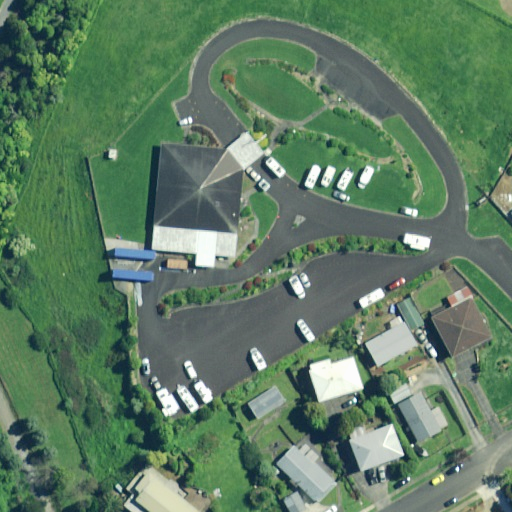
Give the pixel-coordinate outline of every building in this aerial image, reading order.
[(242,149),(158,141),(149,247),(232,254),(242,149)] [(511,211),(503,219),(511,229),(511,211)] [(490,338),(466,288),(446,297),(451,307),(430,317),(450,358),(490,338)] [(399,311),(410,330),(424,322),(408,294),(387,307),(392,315),(399,311)] [(415,345),(403,323),(365,344),(377,366),(415,345)] [(329,359),(309,366),(310,370),(308,370),(318,402),(361,389),(352,358),(330,364),(329,359)] [(404,383),(387,392),(394,405),(397,404),(417,443),(440,431),(420,392),(411,397),(404,383)] [(284,403),(274,386),(247,404),(257,420),(284,403)] [(402,455),(391,425),(365,435),(348,441),(360,471),(402,455)] [(316,502),(335,481),(314,462),(313,464),(293,446),(275,466),(289,479),(287,481),(294,488),(297,485),(316,502)] [(271,469),(265,461),(261,464),(270,478),(278,472),(274,466),(271,469)] [(198,511),(148,472),(134,489),(136,490),(124,506),(130,511),(147,511),(148,511),(149,511),(198,511)] [(300,511),(306,509),(296,492),(282,500),(289,511),(300,511)]
